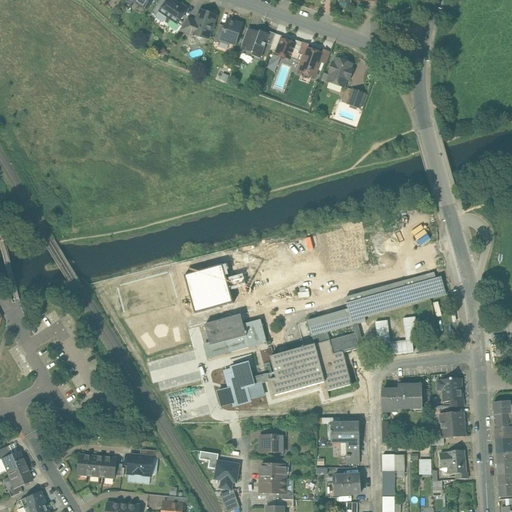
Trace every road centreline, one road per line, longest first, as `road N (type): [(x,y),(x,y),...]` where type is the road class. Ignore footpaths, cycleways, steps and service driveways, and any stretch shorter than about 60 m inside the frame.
road 1 (unclassified): [(424,64),(424,109),(482,357)]
road 2 (residential): [(482,357),(383,373),(377,507)]
road 3 (residential): [(238,0),(424,64)]
road 4 (unclassified): [(484,384),(490,511)]
